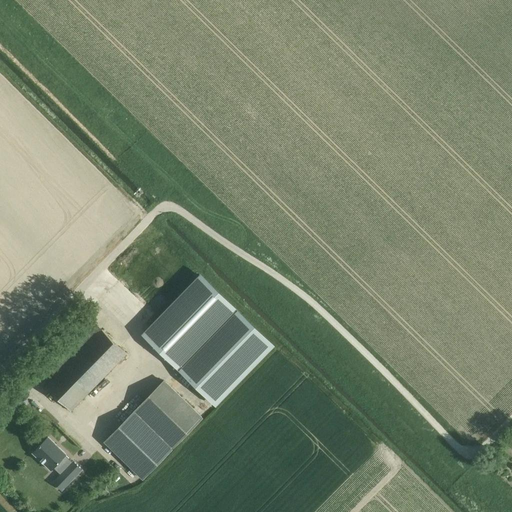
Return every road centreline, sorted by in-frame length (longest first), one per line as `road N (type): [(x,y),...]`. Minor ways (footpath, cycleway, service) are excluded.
road 1 (unknown): [(77,292),(112,304),(142,348),(140,367),(96,422),(73,423),(9,361)]
road 2 (unclassified): [(0,370),(161,208)]
